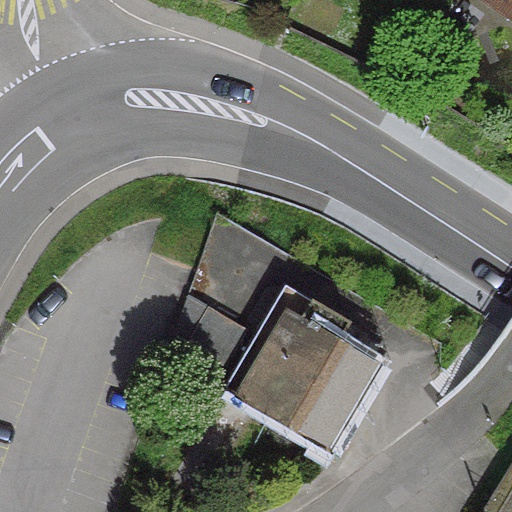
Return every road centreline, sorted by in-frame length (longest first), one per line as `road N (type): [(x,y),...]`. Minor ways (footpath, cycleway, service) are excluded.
road 1 (secondary): [(49,122),(97,105),(156,98),(247,111),(343,156),(511,262)]
road 2 (residential): [(511,349),(404,477),(352,511)]
road 3 (residential): [(18,0),(49,122)]
